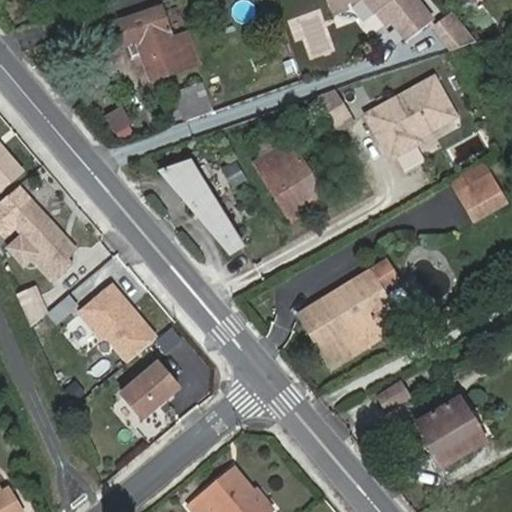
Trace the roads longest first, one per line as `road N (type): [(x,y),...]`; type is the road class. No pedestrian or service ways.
road 1 (tertiary): [(0,64),(268,381)]
road 2 (residential): [(111,511),(268,381)]
road 3 (tertiary): [(268,381),(379,511)]
